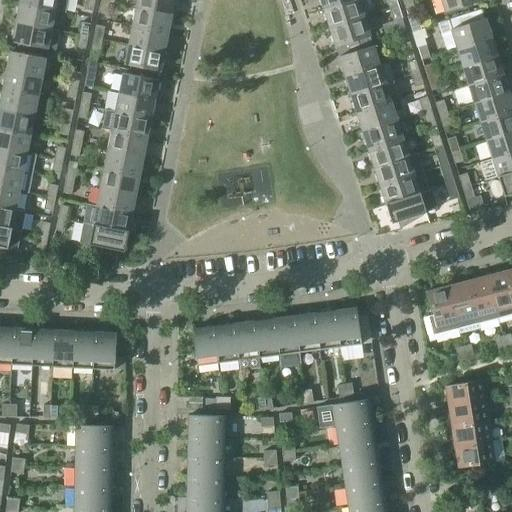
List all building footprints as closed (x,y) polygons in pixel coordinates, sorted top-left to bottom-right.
[(19,0),(19,4),(55,11),(65,13),(67,0),(19,0)] [(94,0),(85,0),(83,10),(92,12),(94,0)] [(109,2),(100,0),(98,13),(107,15),(109,2)] [(136,8),(171,15),(173,0),(126,0),(126,6),(136,8)] [(319,0),(323,10),(354,0),(319,0)] [(354,0),(323,10),(329,28),(363,17),(357,0),(354,0)] [(386,0),(389,9),(398,6),(395,0),(386,0)] [(478,0),(440,0),(445,13),(479,2),(478,0)] [(412,2),(403,5),(407,17),(416,14),(412,2)] [(19,4),(15,23),(51,30),(55,11),(19,4)] [(398,6),(389,9),(393,21),(402,19),(398,6)] [(136,8),(132,26),(167,33),(171,15),(136,8)] [(363,17),(329,28),(335,47),(369,37),(363,17)] [(456,49),(491,38),(485,19),(450,30),(440,33),(445,51),(456,48),(456,49)] [(51,30),(15,23),(11,42),(47,50),(51,30)] [(81,23),(78,35),(87,37),(90,24),(81,23)] [(95,26),(93,38),(102,40),(104,27),(95,26)] [(132,26),(128,45),(163,52),(167,33),(132,26)] [(87,37),(78,35),(76,48),(85,50),(87,37)] [(102,40),(93,38),(90,51),(99,52),(102,40)] [(456,49),(462,67),(496,56),(491,38),(456,49)] [(413,55),(409,42),(400,45),(404,57),(413,55)] [(163,52),(128,45),(124,65),(159,72),(163,52)] [(417,48),(421,61),(429,58),(425,45),(417,48)] [(338,57),(344,77),(378,66),(372,46),(338,57)] [(10,52),(6,72),(41,79),(45,59),(10,52)] [(462,67),(468,86),(502,74),(496,56),(462,67)] [(406,63),(410,76),(419,73),(415,60),(406,63)] [(423,67),(427,79),(435,76),(431,64),(423,67)] [(344,77),(350,95),(384,84),(378,66),(344,77)] [(6,72),(2,90),(37,97),(41,79),(6,72)] [(71,72),(68,84),(77,86),(80,73),(71,72)] [(86,73),(83,86),(92,88),(95,75),(86,73)] [(122,73),(118,94),(154,101),(158,80),(122,73)] [(419,73),(410,76),(414,88),(423,85),(419,73)] [(468,86),(474,104),(508,93),(502,74),(468,86)] [(435,76),(427,79),(431,91),(439,88),(435,76)] [(77,86),(68,84),(66,97),(75,98),(77,86)] [(350,95),(356,113),(390,102),(384,84),(350,95)] [(2,90),(0,100),(0,109),(34,116),(37,97),(2,90)] [(82,92),(80,105),(88,107),(91,94),(82,92)] [(474,104),(480,122),(511,111),(511,105),(508,93),(474,104)] [(118,94),(115,112),(150,119),(154,101),(118,94)] [(418,100),(422,112),(430,109),(427,97),(418,100)] [(434,103),(438,115),(447,113),(443,100),(434,103)] [(356,113),(362,132),(396,121),(390,102),(356,113)] [(88,107),(80,105),(77,118),(86,120),(88,107)] [(0,109),(0,128),(30,134),(34,116),(0,109)] [(64,109),(61,122),(70,124),(72,111),(64,109)] [(430,109),(422,112),(426,124),(434,122),(430,109)] [(511,111),(480,122),(485,140),(511,131),(511,111)] [(115,112),(111,132),(146,139),(150,119),(115,112)] [(447,113),(438,115),(442,128),(451,125),(447,113)] [(362,132),(367,150),(402,139),(396,121),(362,132)] [(70,124),(61,122),(58,134),(67,136),(70,124)] [(0,128),(0,148),(26,154),(30,134),(0,128)] [(75,130),(72,143),(81,145),(83,132),(75,130)] [(511,131),(485,140),(491,159),(511,151),(511,131)] [(111,132),(107,150),(142,157),(146,139),(111,132)] [(429,136),(433,149),(442,146),(438,134),(429,136)] [(446,140),(450,152),(458,149),(455,137),(446,140)] [(367,150),(373,168),(408,157),(402,139),(367,150)] [(81,145),(72,143),(69,155),(78,157),(81,145)] [(442,146),(433,149),(437,161),(446,158),(442,146)] [(56,147),(53,159),(62,161),(65,149),(56,147)] [(0,148),(0,167),(33,174),(36,156),(26,154),(0,148)] [(458,149),(450,152),(454,164),(462,161),(458,149)] [(107,150),(103,169),(139,176),(142,157),(107,150)] [(511,151),(491,159),(497,177),(511,172),(511,151)] [(373,168),(379,186),(423,172),(417,154),(408,157),(373,168)] [(62,161),(53,159),(51,172),(60,174),(62,161)] [(33,174),(0,167),(0,187),(19,192),(29,194),(33,174)] [(67,168),(65,180),(73,182),(76,170),(67,168)] [(103,169),(100,187),(135,194),(139,176),(103,169)] [(441,173),(445,185),(454,182),(450,170),(441,173)] [(379,186),(385,205),(428,191),(423,172),(379,186)] [(511,172),(497,177),(503,196),(506,195),(507,198),(511,197),(511,172)] [(458,176),(462,189),(470,186),(466,174),(458,176)] [(73,182),(65,180),(62,193),(71,195),(73,182)] [(445,185),(449,197),(450,201),(459,198),(458,195),(454,182),(445,185)] [(48,184),(46,197),(55,199),(57,186),(48,184)] [(470,186),(462,189),(465,201),(474,198),(470,186)] [(0,187),(0,206),(15,210),(19,192),(0,187)] [(100,187),(96,207),(131,214),(135,194),(100,187)] [(431,190),(428,191),(385,205),(391,224),(409,218),(411,223),(423,216),(422,214),(425,213),(425,212),(437,209),(431,190)] [(55,199),(46,197),(43,210),(52,211),(55,199)] [(60,205),(57,218),(66,220),(68,207),(60,205)] [(0,206),(0,227),(11,229),(15,210),(0,206)] [(96,207),(92,225),(128,232),(131,214),(96,207)] [(66,220),(57,218),(55,231),(63,232),(66,220)] [(41,222),(38,235),(47,236),(50,224),(41,222)] [(128,232),(92,225),(82,223),(78,243),(92,246),(91,248),(104,253),(105,248),(124,252),(128,232)] [(0,250),(3,251),(4,248),(17,251),(21,231),(11,229),(0,227),(0,250)] [(47,236),(38,235),(36,247),(45,249),(47,236)] [(511,294),(506,271),(486,276),(499,323),(511,319),(511,294)] [(486,276),(467,282),(479,329),(499,323),(486,276)] [(467,282),(447,287),(459,334),(479,329),(467,282)] [(459,334),(447,287),(426,292),(432,315),(423,318),(429,341),(459,334)] [(356,308),(335,311),(340,347),(360,345),(356,308)] [(335,311),(314,314),(319,350),(340,347),(335,311)] [(314,314),(294,316),(298,352),(319,350),(314,314)] [(294,316),(274,319),(279,355),(280,368),(300,365),(298,352),(294,316)] [(274,319),(254,322),(259,358),(279,355),(274,319)] [(233,324),(239,360),(240,371),(260,369),(259,358),(254,322),(233,324)] [(233,324),(213,327),(218,363),(239,360),(233,324)] [(0,364),(10,365),(13,328),(0,327),(0,364)] [(218,363),(213,327),(192,330),(197,366),(218,363)] [(10,365),(32,366),(34,330),(13,328),(10,365)] [(32,366),(52,367),(53,331),(34,330),(32,366)] [(52,367),(73,368),(74,332),(53,331),(52,367)] [(73,368),(92,369),(94,333),(74,332),(73,368)] [(94,333),(92,369),(114,370),(114,357),(116,334),(94,333)] [(511,343),(510,335),(502,337),(505,349),(511,346),(511,343)] [(505,349),(502,337),(494,339),(497,351),(505,349)] [(470,345),(463,347),(466,359),(473,357),(470,345)] [(466,359),(463,347),(455,349),(458,361),(466,359)] [(445,386),(448,407),(484,401),(481,380),(445,386)] [(351,383),(344,384),(346,397),(353,396),(351,383)] [(346,397),(344,384),(337,385),(339,398),(346,397)] [(311,390),(304,391),(306,403),(313,402),(311,390)] [(306,403),(304,391),(296,392),(298,404),(306,403)] [(270,396),(263,397),(265,410),(272,408),(270,396)] [(188,409),(201,410),(202,398),(188,397),(188,409)] [(265,410),(263,397),(256,398),(258,411),(265,410)] [(332,405),(335,426),(371,421),(368,400),(332,405)] [(448,407),(451,427),(487,421),(484,401),(448,407)] [(278,414),(279,422),(292,421),(291,413),(278,414)] [(188,415),(188,437),(224,438),(224,416),(188,415)] [(273,417),(260,418),(261,427),(273,426),(273,417)] [(335,426),(338,446),(374,441),(371,421),(335,426)] [(451,427),(454,447),(490,442),(487,421),(451,427)] [(0,433),(9,434),(10,426),(0,424),(0,433)] [(16,424),(15,433),(28,434),(29,426),(16,424)] [(75,426),(75,447),(111,448),(112,426),(75,426)] [(188,437),(187,457),(224,458),(224,438),(188,437)] [(338,446),(341,466),(378,461),(374,441),(338,446)] [(490,442),(454,447),(458,468),(494,463),(490,442)] [(281,447),(282,454),(294,453),(294,446),(281,447)] [(75,447),(75,467),(111,468),(111,448),(75,447)] [(263,451),(263,459),(276,458),(275,450),(263,451)] [(294,453),(282,454),(282,462),(295,461),(294,453)] [(187,457),(187,478),(223,479),(224,458),(187,457)] [(12,458),(11,465),(24,466),(25,459),(12,458)] [(276,458),(263,459),(264,466),(277,465),(276,458)] [(341,466),(345,487),(381,481),(378,461),(341,466)] [(24,466),(11,465),(10,472),(23,474),(24,466)] [(75,467),(74,488),(111,489),(111,468),(75,467)] [(187,478),(186,498),(223,500),(223,479),(187,478)] [(503,478),(495,480),(498,492),(506,490),(503,478)] [(498,492),(495,480),(487,482),(490,494),(498,492)] [(345,487),(348,507),(384,502),(381,481),(345,487)] [(285,488),(285,495),(298,494),(297,487),(285,488)] [(74,488),(74,508),(110,509),(111,489),(74,488)] [(462,488),(454,490),(457,502),(465,500),(462,488)] [(266,492),(267,500),(279,499),(279,491),(266,492)] [(298,494),(285,495),(286,502),(298,501),(298,494)] [(7,498),(6,505),(18,507),(19,500),(7,498)] [(186,498),(185,511),(222,511),(223,500),(186,498)] [(279,499),(267,500),(267,507),(280,506),(279,499)] [(348,507),(348,511),(385,511),(384,502),(348,507)]
